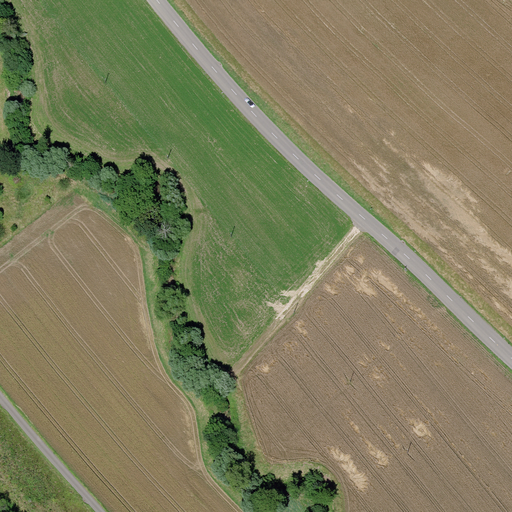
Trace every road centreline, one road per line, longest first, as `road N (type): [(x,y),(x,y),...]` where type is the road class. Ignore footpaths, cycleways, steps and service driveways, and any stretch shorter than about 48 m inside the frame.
road 1 (tertiary): [(511,359),(237,96),(154,0)]
road 2 (track): [(364,221),(229,374)]
road 3 (unclassified): [(100,511),(0,397)]
